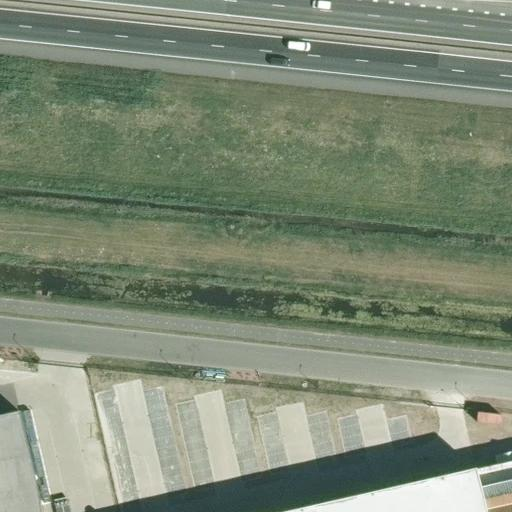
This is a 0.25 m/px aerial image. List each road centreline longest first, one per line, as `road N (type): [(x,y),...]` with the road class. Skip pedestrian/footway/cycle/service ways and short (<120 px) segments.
road 1 (unclassified): [(511,386),(0,331)]
road 2 (motorway): [(0,25),(511,78)]
road 3 (motorway): [(511,31),(214,0)]
